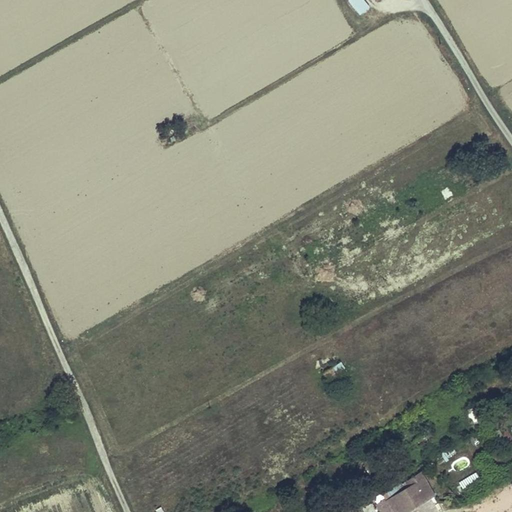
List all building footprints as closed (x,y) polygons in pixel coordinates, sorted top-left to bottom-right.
[(366,8),(361,0),(347,0),(357,14),(366,8)] [(322,307),(326,314),(333,309),(329,303),(322,307)] [(346,373),(340,363),(334,367),(339,377),(346,373)] [(326,372),(331,382),(338,377),(339,377),(334,367),(326,372)] [(343,385),(338,377),(331,382),(336,389),(343,385)] [(494,434),(502,447),(508,443),(502,434),(499,430),(494,434)] [(511,440),(511,434),(509,430),(502,434),(508,443),(511,440)] [(430,431),(415,440),(417,445),(419,448),(435,439),(430,431)] [(417,445),(415,440),(404,446),(407,451),(417,445)] [(451,458),(448,453),(441,456),(445,462),(451,458)] [(380,509),(381,511),(406,511),(435,495),(421,472),(407,481),(410,487),(387,501),(385,500),(377,505),(380,509)] [(480,479),(476,473),(457,484),(461,490),(480,479)]
